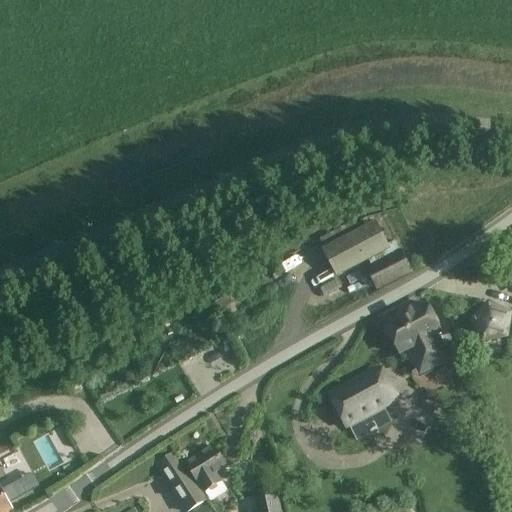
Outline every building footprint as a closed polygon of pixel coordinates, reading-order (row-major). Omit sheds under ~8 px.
[(363,265),(373,288),(412,272),(396,235),(384,240),(376,221),(319,245),(333,277),(363,265)] [(505,336),(508,313),(488,300),(472,321),(482,342),(505,336)] [(407,351),(419,377),(451,360),(437,335),(440,334),(425,304),(385,325),(401,355),(407,351)] [(327,394),(346,429),(350,427),(358,440),(393,422),(386,409),(389,407),(391,401),(396,398),(382,370),(378,372),(370,370),(327,394)] [(26,441),(33,456),(48,450),(40,434),(26,441)] [(200,485),(205,494),(222,483),(217,475),(227,468),(213,447),(185,464),(199,486),(200,485)] [(188,511),(206,501),(174,453),(157,465),(188,511)] [(0,511),(8,511),(11,510),(0,490),(0,511)] [(279,511),(277,496),(255,501),(257,511),(279,511)]
